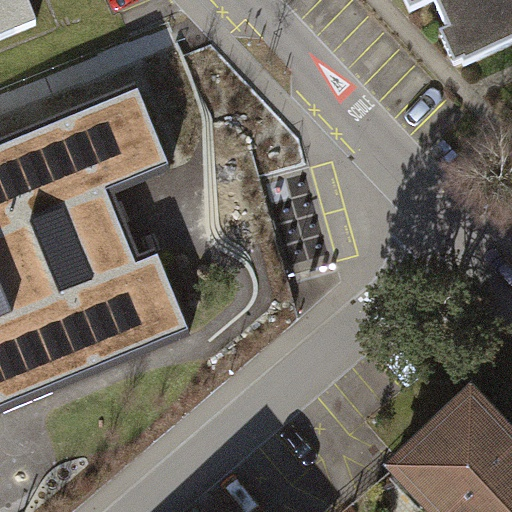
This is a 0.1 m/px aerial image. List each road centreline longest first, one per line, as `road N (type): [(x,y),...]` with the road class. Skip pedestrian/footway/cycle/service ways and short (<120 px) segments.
road 1 (residential): [(465,235),(147,511)]
road 2 (residential): [(235,0),(465,235)]
